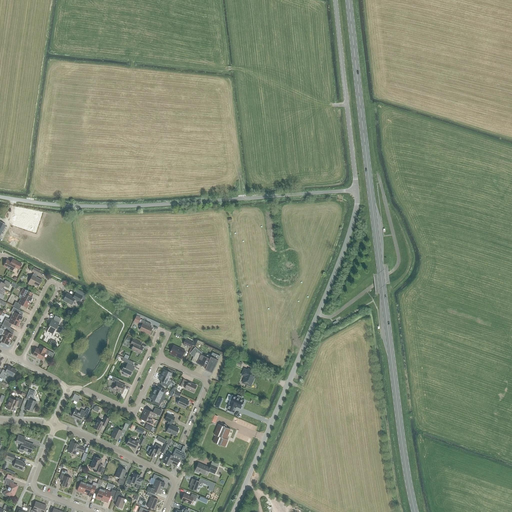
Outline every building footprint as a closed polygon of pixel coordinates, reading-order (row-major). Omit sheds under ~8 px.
[(7,260),(3,266),(12,271),(14,267),(19,269),(21,264),(12,259),(11,262),(7,260)] [(32,284),(38,287),(41,280),(36,277),(37,274),(38,275),(40,271),(33,268),(32,271),(34,272),(32,275),(28,284),(31,286),(32,284)] [(9,286),(10,283),(5,280),(3,283),(0,281),(0,287),(2,289),(4,286),(6,288),(7,285),(9,286)] [(32,298),(31,297),(32,293),(23,289),(20,294),(22,296),(21,298),(29,303),(32,298)] [(79,302),(81,298),(84,300),(87,295),(82,292),(80,295),(75,293),(73,297),(67,293),(66,295),(67,295),(66,296),(65,296),(64,297),(63,297),(63,299),(63,300),(71,305),(74,300),(79,302)] [(27,308),(29,303),(21,298),(18,303),(15,302),(13,306),(19,309),(21,305),(27,308)] [(22,317),(17,314),(19,311),(13,307),(11,312),(11,314),(12,314),(11,317),(20,322),(22,317)] [(62,328),(57,326),(59,323),(61,319),(55,316),(53,320),(51,319),(48,325),(50,326),(45,334),(46,334),(47,331),(53,334),(51,337),(52,337),(55,331),(59,333),(62,328)] [(17,327),(20,322),(11,317),(9,320),(6,318),(2,324),(9,328),(12,324),(17,327)] [(139,330),(149,334),(152,328),(149,327),(151,324),(141,319),(139,323),(142,324),(139,330)] [(7,332),(9,328),(2,324),(0,328),(0,334),(10,340),(13,335),(7,332)] [(0,341),(8,345),(10,340),(0,334),(0,341)] [(131,342),(130,344),(133,346),(131,349),(140,354),(143,347),(140,346),(141,343),(138,341),(132,339),(131,342)] [(193,342),(185,339),(183,345),(190,348),(193,342)] [(32,355),(42,360),(45,354),(52,357),(54,353),(40,346),(38,350),(36,348),(32,355)] [(181,359),(185,351),(174,346),(171,351),(171,350),(171,351),(170,354),(181,359)] [(203,355),(202,354),(202,353),(195,347),(190,353),(194,357),(191,361),(198,365),(198,364),(199,364),(202,366),(201,367),(201,368),(213,373),(220,356),(213,353),(211,357),(207,355),(206,357),(203,356),(203,355)] [(123,367),(121,371),(124,372),(123,375),(126,376),(127,374),(130,375),(133,369),(134,366),(133,366),(132,365),(127,363),(125,368),(123,367)] [(12,377),(16,370),(8,366),(5,371),(3,370),(0,374),(0,377),(4,379),(5,376),(6,376),(8,376),(9,375),(12,377)] [(169,379),(172,374),(174,375),(175,372),(167,368),(166,371),(163,370),(161,375),(169,379)] [(251,386),(256,372),(248,369),(248,370),(244,369),(242,375),(245,376),(242,383),(251,386)] [(173,380),(169,379),(161,375),(158,380),(161,381),(160,384),(167,388),(169,385),(173,380)] [(112,389),(122,393),(125,386),(118,382),(119,380),(113,377),(111,381),(115,383),(112,389)] [(187,382),(184,381),(185,380),(181,379),(178,385),(182,386),(183,383),(186,384),(184,388),(193,392),(194,390),(195,390),(196,388),(195,388),(196,386),(187,382)] [(164,395),(166,390),(159,387),(157,390),(155,388),(152,394),(164,399),(164,395)] [(35,405),(36,402),(33,401),(34,398),(32,397),(34,392),(29,389),(25,399),(29,400),(26,408),(32,411),(34,405),(35,405)] [(74,394),(72,399),(77,402),(80,397),(74,394)] [(162,402),(164,399),(152,394),(150,399),(153,400),(151,403),(159,406),(161,401),(162,402)] [(228,394),(226,399),(230,401),(229,404),(230,404),(227,410),(234,413),(236,407),(241,409),(244,401),(241,399),(242,397),(238,396),(237,398),(232,396),(228,394)] [(15,406),(19,408),(22,400),(16,397),(15,400),(9,398),(5,408),(12,410),(14,404),(16,405),(15,406)] [(188,402),(180,398),(177,404),(185,408),(186,406),(188,405),(187,404),(188,403),(189,403),(188,402)] [(143,414),(152,418),(154,413),(159,416),(162,411),(155,407),(153,412),(145,409),(143,414)] [(86,417),(90,410),(86,408),(85,411),(81,410),(80,413),(74,410),(71,416),(77,419),(77,420),(80,422),(83,415),(86,417)] [(151,421),(152,418),(143,414),(140,419),(152,424),(153,422),(151,421)] [(172,423),(174,417),(167,414),(164,420),(168,421),(166,426),(168,427),(166,431),(175,436),(178,429),(170,425),(171,423),(172,423)] [(218,417),(212,414),(210,421),(215,423),(218,417)] [(93,428),(96,429),(95,430),(98,431),(99,431),(102,425),(105,427),(109,419),(105,417),(102,422),(97,420),(93,428)] [(129,425),(125,423),(121,431),(115,428),(111,437),(117,440),(119,436),(123,437),(129,425)] [(223,426),(218,424),(214,435),(216,435),(213,442),(218,444),(218,445),(220,445),(225,447),(228,440),(226,439),(230,429),(226,427),(226,426),(225,425),(224,425),(223,425),(223,426)] [(30,453),(33,445),(23,441),(25,438),(18,435),(15,443),(22,445),(20,448),(19,449),(18,451),(19,452),(22,453),(23,452),(23,450),(30,453)] [(142,446),(145,439),(141,438),(140,441),(137,439),(136,442),(129,438),(126,445),(135,449),(137,443),(139,443),(138,444),(142,446)] [(83,453),(84,448),(78,446),(78,445),(71,442),(68,451),(75,454),(76,450),(83,453)] [(158,455),(159,453),(162,446),(156,444),(153,449),(151,447),(150,448),(149,447),(148,448),(147,450),(147,451),(149,451),(147,455),(148,455),(148,456),(151,457),(152,457),(154,453),(158,455)] [(183,452),(175,449),(172,456),(167,453),(162,462),(169,465),(170,463),(176,466),(179,460),(180,461),(181,461),(181,460),(182,460),(183,460),(184,459),(185,458),(185,457),(185,456),(185,455),(185,454),(184,454),(184,453),(183,453),(183,452)] [(13,461),(15,455),(7,452),(5,458),(13,461)] [(94,457),(90,467),(94,468),(93,471),(99,474),(102,467),(103,465),(100,464),(101,460),(94,457)] [(23,471),(25,464),(22,462),(16,459),(13,467),(23,471)] [(195,470),(194,472),(198,474),(199,472),(206,475),(208,472),(209,469),(215,472),(217,467),(211,465),(209,468),(198,463),(195,470)] [(122,477),(125,470),(119,467),(115,476),(119,478),(117,483),(122,485),(125,479),(122,477)] [(68,487),(71,478),(66,476),(67,471),(62,469),(59,479),(62,480),(62,479),(64,479),(62,485),(68,487)] [(131,482),(137,484),(135,488),(138,489),(140,485),(141,485),(143,480),(139,478),(140,476),(134,473),(132,478),(129,477),(126,483),(130,485),(131,482)] [(153,485),(162,489),(165,483),(159,481),(160,477),(154,475),(152,478),(155,480),(153,485)] [(82,493),(86,483),(81,481),(82,478),(78,477),(76,483),(79,484),(77,491),(82,493)] [(7,495),(13,497),(17,486),(12,484),(14,481),(5,478),(4,481),(9,483),(6,492),(5,491),(3,492),(3,494),(4,496),(5,496),(7,495)] [(206,485),(207,481),(200,478),(198,482),(192,479),(190,483),(191,483),(189,489),(195,491),(198,485),(201,487),(202,483),(206,485)] [(94,490),(97,484),(93,482),(92,485),(86,483),(82,493),(88,495),(89,493),(93,494),(94,490)] [(100,485),(97,484),(94,490),(98,491),(95,498),(101,500),(105,490),(99,488),(100,485)] [(157,495),(158,493),(160,494),(162,489),(153,485),(151,488),(148,487),(146,491),(157,495)] [(113,497),(116,491),(112,489),(111,493),(105,490),(101,500),(107,503),(110,496),(113,497)] [(115,497),(118,498),(115,506),(118,507),(118,508),(121,509),(124,503),(124,502),(125,503),(127,500),(121,498),(122,495),(119,494),(120,492),(117,490),(115,497)] [(156,503),(158,500),(153,497),(154,494),(147,492),(146,495),(151,497),(147,507),(152,509),(155,502),(156,503)] [(195,501),(197,496),(192,494),(190,496),(184,494),(181,500),(190,504),(192,500),(195,501)] [(35,511),(37,511),(41,504),(35,502),(32,510),(31,510),(30,511),(32,511),(33,511),(35,511)]
